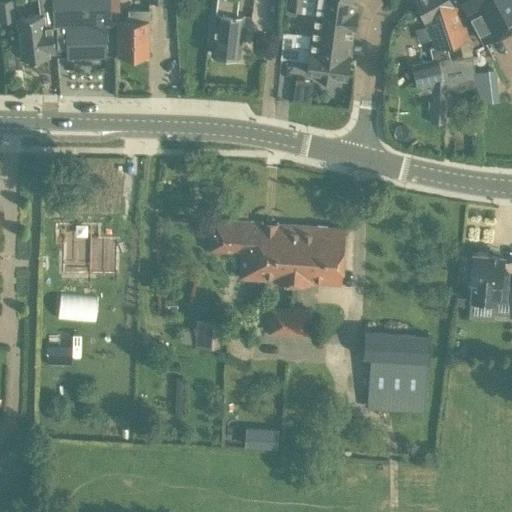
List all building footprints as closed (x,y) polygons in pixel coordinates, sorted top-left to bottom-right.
[(0,20),(13,18),(11,0),(0,1),(0,20)] [(18,17),(17,17),(22,59),(23,59),(26,62),(35,61),(38,57),(48,55),(44,23),(51,22),(51,0),(38,0),(40,15),(18,17)] [(111,24),(111,21),(109,0),(51,0),(52,23),(52,26),(64,26),(66,57),(106,57),(106,25),(111,24)] [(109,0),(111,21),(117,21),(117,56),(149,56),(149,9),(128,9),(128,20),(120,20),(118,0),(109,0)] [(236,14),(237,0),(216,0),(216,12),(211,53),(238,57),(244,15),(236,14)] [(314,11),(314,15),(355,20),(357,10),(354,10),(356,3),(350,0),(287,0),(287,7),(299,9),(298,10),(314,11)] [(454,0),(416,0),(427,27),(435,47),(430,49),(432,59),(411,65),(416,85),(420,94),(431,91),(430,123),(446,124),(448,77),(454,77),(454,87),(477,87),(473,58),(471,47),(470,43),(460,9),(454,0)] [(511,0),(460,0),(465,9),(482,39),(511,22),(511,0)] [(311,35),(309,47),(349,52),(352,27),(354,28),(355,20),(314,15),(311,35)] [(309,47),(311,35),(295,33),(296,32),(282,30),(280,56),(308,59),(306,73),(317,74),(316,76),(334,79),(334,76),(345,78),(348,57),(349,52),(309,47)] [(250,222),(211,219),(209,251),(241,253),(240,273),(240,275),(246,275),(250,222)] [(272,278),(300,281),(305,225),(278,224),(278,223),(260,221),(260,223),(250,222),(246,275),(272,277),(272,278)] [(99,227),(68,225),(67,263),(98,263),(98,281),(124,281),(125,245),(98,244),(99,227)] [(311,281),(340,283),(341,273),(344,228),(305,225),(300,281),(311,281)] [(500,271),(502,255),(473,252),(470,280),(473,280),(471,299),(495,302),(496,298),(506,299),(506,294),(511,294),(511,283),(511,286),(507,286),(509,272),(500,271)] [(268,331),(288,332),(290,305),(269,304),(268,331)] [(290,305),(288,332),(309,333),(310,306),(290,305)] [(221,344),(222,315),(199,314),(198,343),(221,344)] [(370,357),(367,401),(372,402),(371,409),(394,429),(427,430),(428,406),(424,405),(428,335),(364,331),(363,356),(370,357)]
